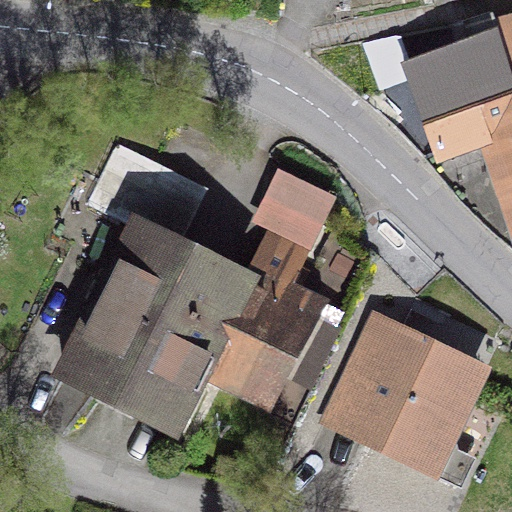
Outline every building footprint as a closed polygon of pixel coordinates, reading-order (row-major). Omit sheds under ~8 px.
[(470,98),(511,85),(511,77),(493,20),(491,14),(463,23),(470,43),(448,51),(444,40),(430,45),(434,57),(406,67),(438,154),(486,137),(470,98)] [(511,15),(493,20),(511,77),(511,15)] [(511,85),(470,98),(486,137),(511,216),(511,85)] [(137,226),(172,243),(200,187),(117,146),(88,204),(137,227),(137,226)] [(172,429),(202,369),(200,368),(245,280),(244,279),(172,243),(137,226),(137,227),(63,374),(172,429)] [(200,368),(202,369),(262,398),(309,310),(317,314),(323,302),(296,289),(304,274),(293,268),(300,254),(269,239),(253,268),(249,266),(244,279),(245,280),(200,368)] [(469,403),(464,390),(476,364),(373,314),(357,349),(383,362),(357,418),(370,424),(361,442),(425,472),(440,440),(453,435),(469,403)]
